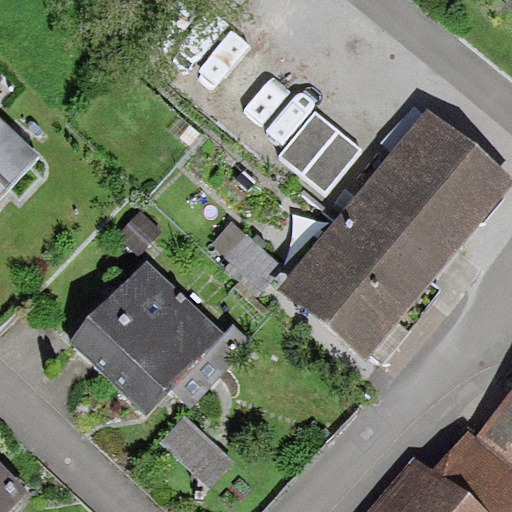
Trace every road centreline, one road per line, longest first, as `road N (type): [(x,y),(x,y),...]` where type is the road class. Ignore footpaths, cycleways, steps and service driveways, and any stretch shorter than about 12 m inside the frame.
road 1 (residential): [(304,511),(511,268)]
road 2 (unknown): [(0,386),(137,511)]
road 3 (unknown): [(511,118),(368,0)]
